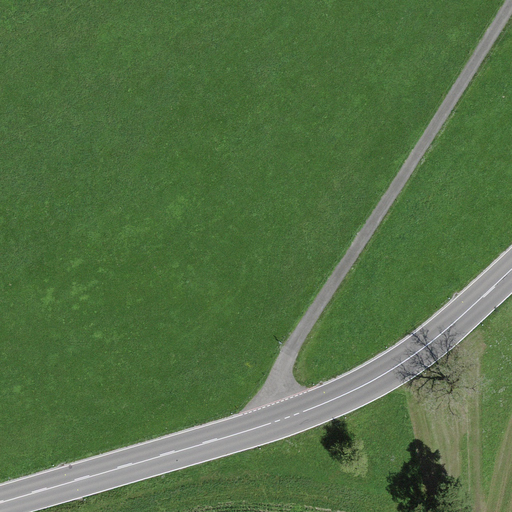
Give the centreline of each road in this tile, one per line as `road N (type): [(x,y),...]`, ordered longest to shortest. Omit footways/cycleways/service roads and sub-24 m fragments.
road 1 (secondary): [(511,270),(427,346),(334,400),(0,503)]
road 2 (track): [(261,427),(303,330),(511,0)]
